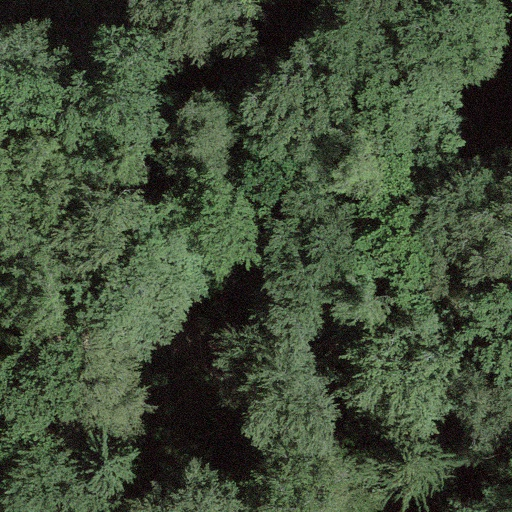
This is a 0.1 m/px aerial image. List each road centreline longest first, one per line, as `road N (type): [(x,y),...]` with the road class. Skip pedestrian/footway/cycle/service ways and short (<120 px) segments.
road 1 (track): [(0,402),(77,337),(118,315),(161,309),(312,451),(360,511)]
road 2 (track): [(0,244),(83,265),(161,309)]
